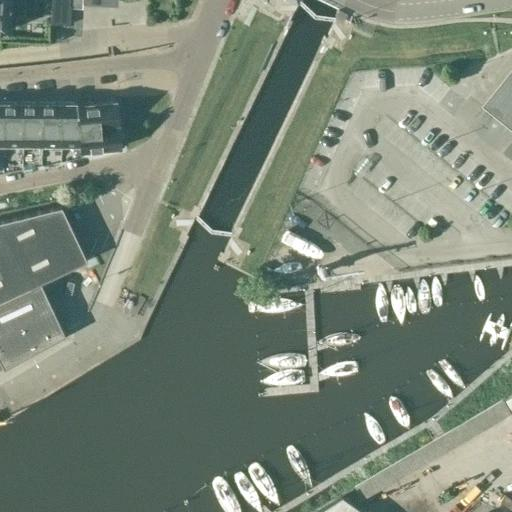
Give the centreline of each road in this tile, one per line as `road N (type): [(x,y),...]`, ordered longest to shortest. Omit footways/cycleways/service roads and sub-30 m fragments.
road 1 (unclassified): [(0,394),(87,340),(157,169)]
road 2 (unclassified): [(209,31),(0,58)]
road 3 (residential): [(0,76),(199,58)]
road 4 (unclassified): [(0,188),(157,169)]
road 5 (tertiary): [(505,0),(392,12),(355,0)]
